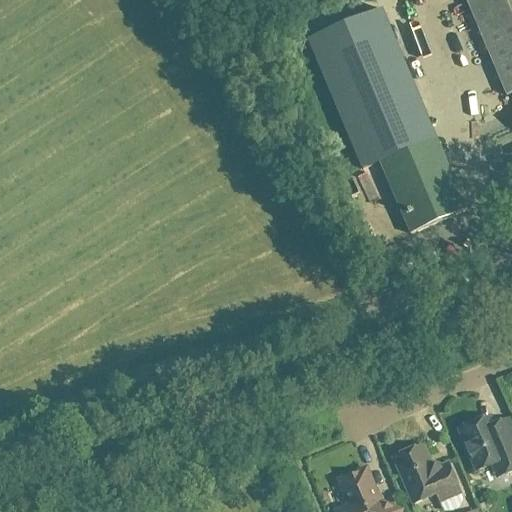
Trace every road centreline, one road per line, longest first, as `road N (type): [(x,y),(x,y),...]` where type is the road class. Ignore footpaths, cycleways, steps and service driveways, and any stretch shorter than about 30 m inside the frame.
road 1 (tertiary): [(0,500),(511,288)]
road 2 (residential): [(511,363),(361,429)]
